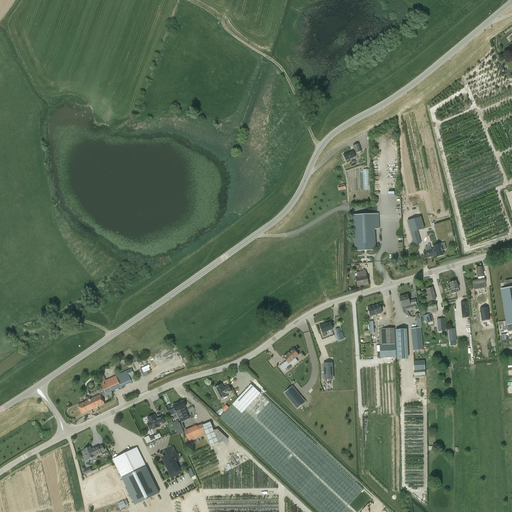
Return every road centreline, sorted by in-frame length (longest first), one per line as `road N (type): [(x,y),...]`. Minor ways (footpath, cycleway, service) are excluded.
road 1 (tertiary): [(36,387),(283,213),(327,138),(415,82),(511,2)]
road 2 (unclassified): [(64,435),(160,389),(239,363),(334,302),(511,248)]
